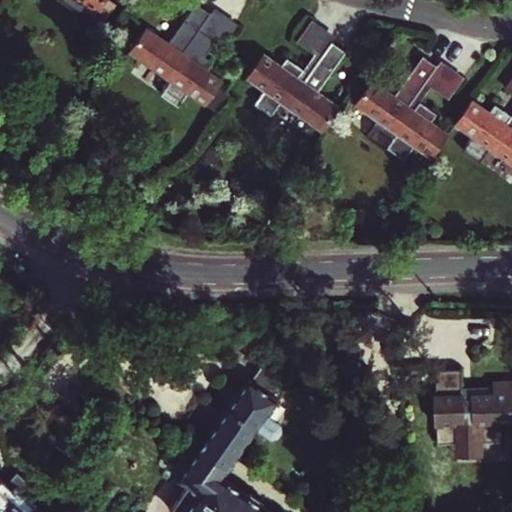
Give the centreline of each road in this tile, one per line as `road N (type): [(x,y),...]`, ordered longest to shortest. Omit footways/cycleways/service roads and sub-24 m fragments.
road 1 (primary): [(0,215),(91,254),(190,271),(511,267)]
road 2 (residential): [(511,22),(477,25),(373,0)]
